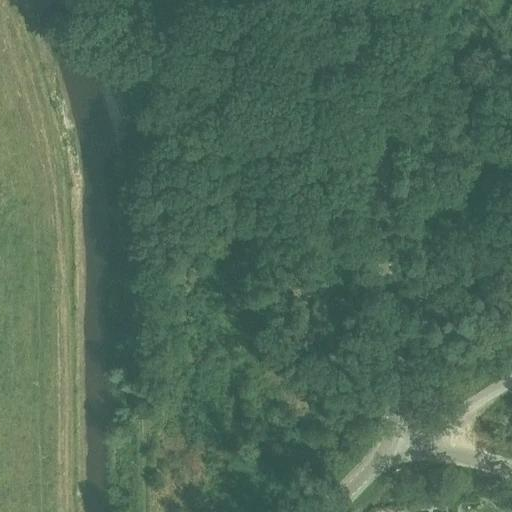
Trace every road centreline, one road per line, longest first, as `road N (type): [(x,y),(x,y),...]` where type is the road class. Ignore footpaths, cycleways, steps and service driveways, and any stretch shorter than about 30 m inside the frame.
road 1 (unclassified): [(386,448),(395,405),(362,0)]
road 2 (unclassified): [(386,448),(511,375)]
road 3 (unclassified): [(511,469),(386,448)]
